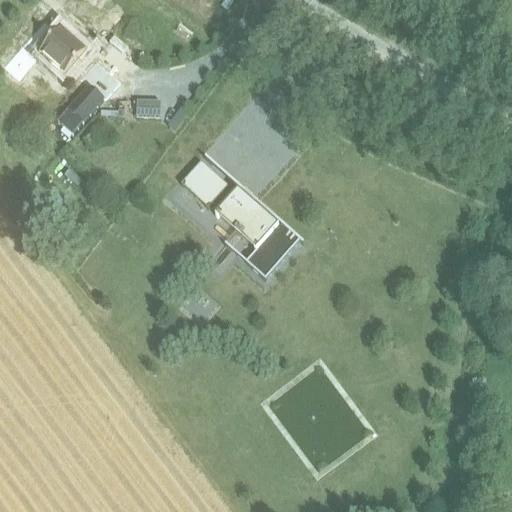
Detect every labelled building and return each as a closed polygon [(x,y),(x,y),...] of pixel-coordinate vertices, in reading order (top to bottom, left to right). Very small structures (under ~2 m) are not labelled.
[(64,80),(86,55),(61,33),(39,57),(64,80)] [(19,56),(5,72),(19,84),(33,68),(19,56)] [(87,90),(67,112),(82,126),(102,104),(87,90)] [(160,107),(136,106),(136,122),(160,122),(160,107)] [(68,152),(62,160),(89,183),(95,176),(68,152)] [(201,167),(181,189),(208,213),(228,191),(201,167)] [(240,192),(215,220),(218,222),(219,220),(256,253),(254,255),(257,257),(247,268),(266,284),(299,247),(302,250),(304,248),(240,192)]
